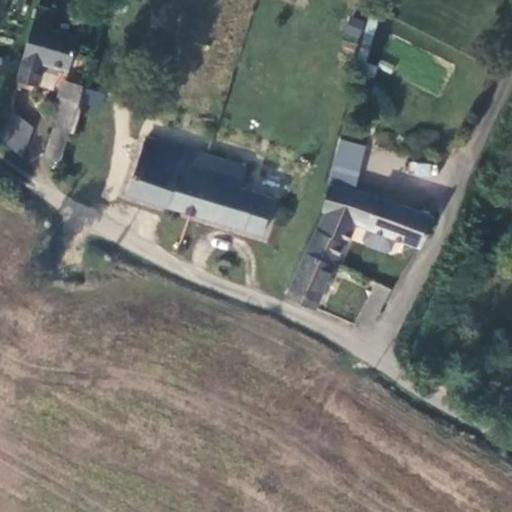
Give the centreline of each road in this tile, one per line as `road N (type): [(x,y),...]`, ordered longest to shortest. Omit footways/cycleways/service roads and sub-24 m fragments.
road 1 (unclassified): [(511,438),(105,243)]
road 2 (track): [(105,243),(0,183)]
